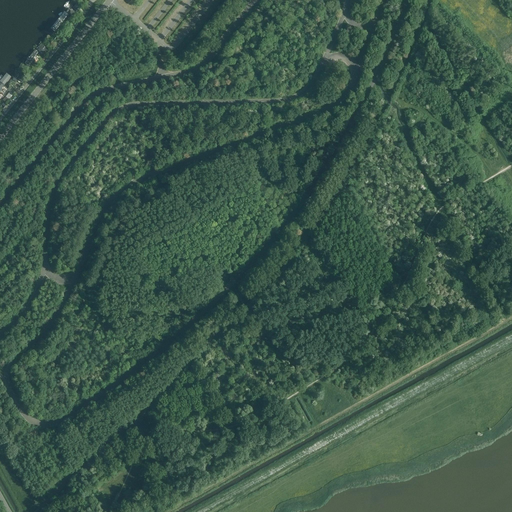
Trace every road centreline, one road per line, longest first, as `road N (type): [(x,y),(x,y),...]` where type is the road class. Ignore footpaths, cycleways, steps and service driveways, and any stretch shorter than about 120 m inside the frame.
road 1 (track): [(511,165),(431,218),(405,282),(344,362),(245,422),(147,439)]
road 2 (tertiary): [(109,0),(0,136)]
